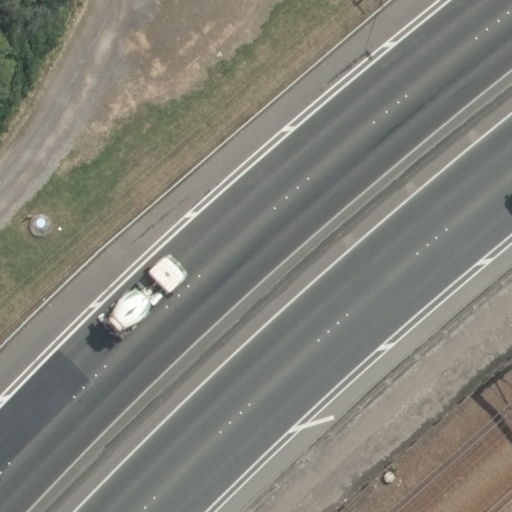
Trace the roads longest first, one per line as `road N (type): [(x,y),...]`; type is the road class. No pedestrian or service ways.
road 1 (trunk): [(0,491),(223,267),(511,22)]
road 2 (trunk): [(511,171),(139,511)]
